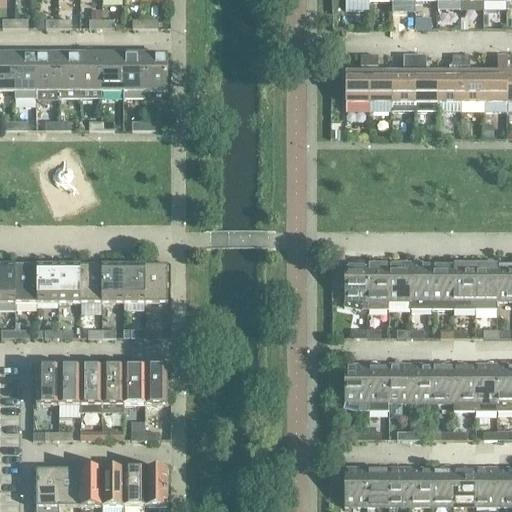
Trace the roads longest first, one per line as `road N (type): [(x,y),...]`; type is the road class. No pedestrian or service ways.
road 1 (unknown): [(511,353),(302,353)]
road 2 (unknown): [(0,449),(179,448)]
